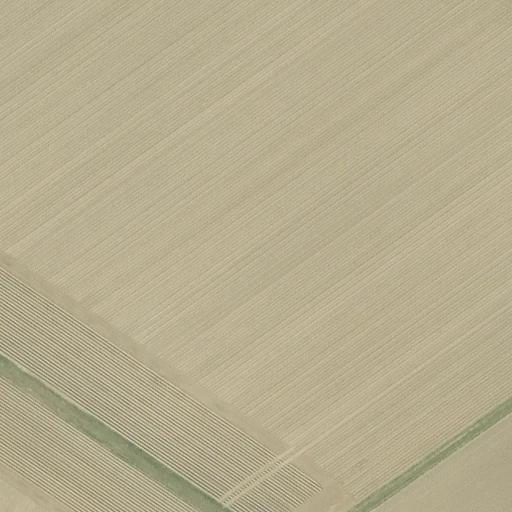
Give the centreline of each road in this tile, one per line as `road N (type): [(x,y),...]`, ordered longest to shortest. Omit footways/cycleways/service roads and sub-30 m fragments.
road 1 (track): [(0,367),(215,511)]
road 2 (track): [(511,407),(365,511)]
